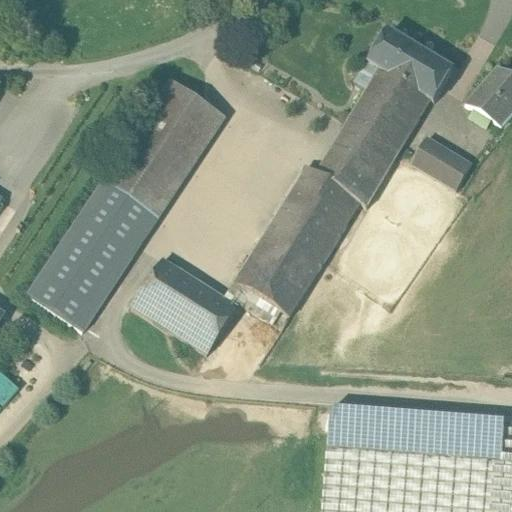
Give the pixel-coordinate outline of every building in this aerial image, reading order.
[(380,74),(430,104),(435,107),(454,74),(389,36),(370,68),(380,74)] [(511,118),(511,80),(498,71),(465,110),(500,132),(511,118)] [(381,187),(430,104),(380,74),(330,157),(381,187)] [(224,122),(169,85),(26,300),(82,336),(224,122)] [(472,169),(428,142),(412,168),(456,195),(472,169)] [(367,210),(381,187),(330,157),(318,179),(361,206),(367,210)] [(288,321),(361,206),(318,179),(305,171),(232,288),(288,321)] [(223,303),(161,265),(130,311),(206,359),(235,313),(223,303)] [(232,288),(223,303),(235,313),(238,315),(242,309),(281,333),(288,321),(232,288)] [(328,450),(504,464),(507,426),(331,412),(328,450)] [(504,464),(328,450),(323,511),(511,511),(511,426),(507,426),(504,464)]
